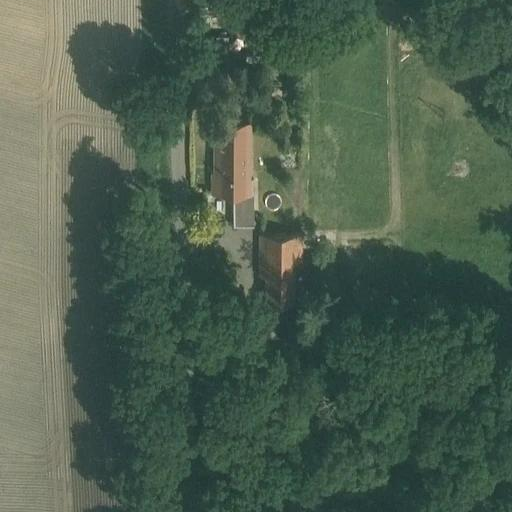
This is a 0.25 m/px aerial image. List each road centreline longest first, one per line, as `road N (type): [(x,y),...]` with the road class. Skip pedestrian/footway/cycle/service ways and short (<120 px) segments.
road 1 (unclassified): [(511,349),(181,329)]
road 2 (unclassified): [(173,0),(181,329)]
road 3 (unclassified): [(181,329),(185,511)]
